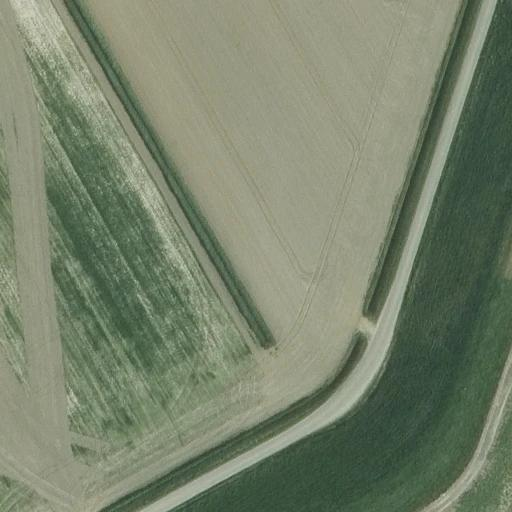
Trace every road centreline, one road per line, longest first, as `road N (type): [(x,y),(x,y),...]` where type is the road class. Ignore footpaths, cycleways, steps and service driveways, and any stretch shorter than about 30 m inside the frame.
road 1 (unclassified): [(156,511),(310,426),(367,367),(489,0)]
road 2 (track): [(511,370),(465,486),(434,511)]
